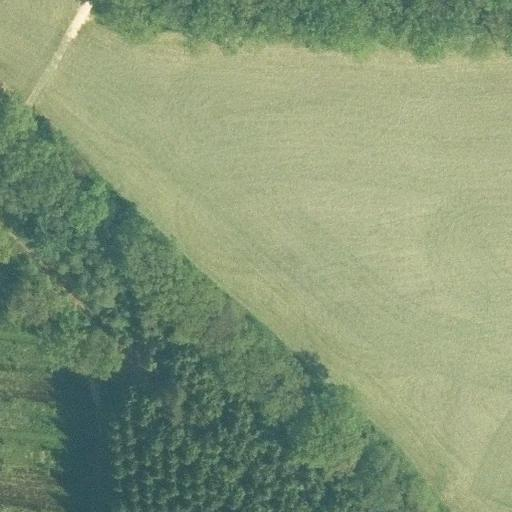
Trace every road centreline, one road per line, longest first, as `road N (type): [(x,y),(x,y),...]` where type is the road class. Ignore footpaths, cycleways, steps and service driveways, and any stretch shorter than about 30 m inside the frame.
road 1 (track): [(432,511),(416,481),(0,92)]
road 2 (track): [(106,511),(103,352),(0,249)]
